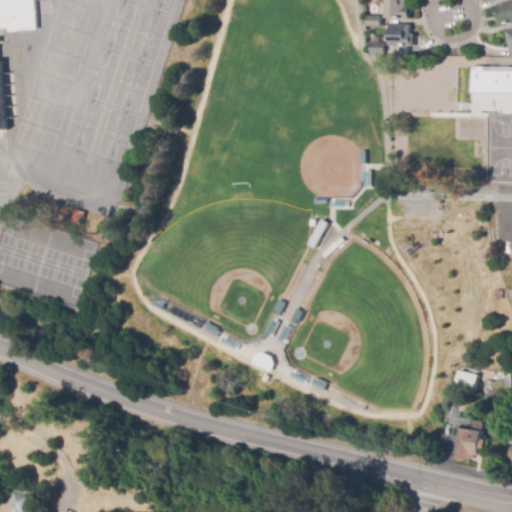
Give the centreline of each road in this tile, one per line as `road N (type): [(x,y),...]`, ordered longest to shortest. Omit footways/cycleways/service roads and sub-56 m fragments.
road 1 (tertiary): [(511,495),(417,480),(190,418),(0,341)]
road 2 (residential): [(446,39),(471,26),(466,0),(428,9),(432,31),(446,39)]
